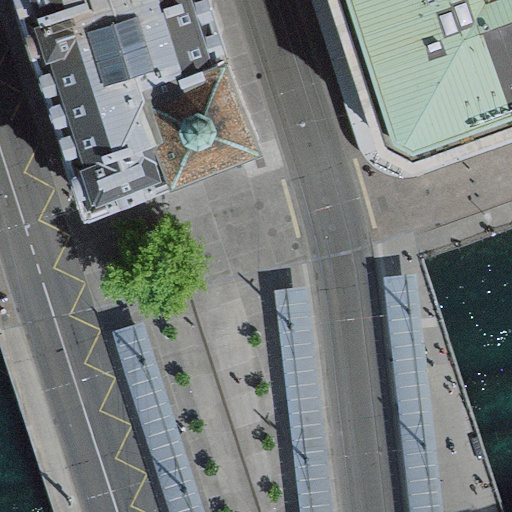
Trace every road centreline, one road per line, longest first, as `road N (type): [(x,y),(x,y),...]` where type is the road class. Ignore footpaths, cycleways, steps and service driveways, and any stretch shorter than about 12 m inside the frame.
road 1 (residential): [(373,511),(338,234),(266,0)]
road 2 (residential): [(0,146),(118,511)]
